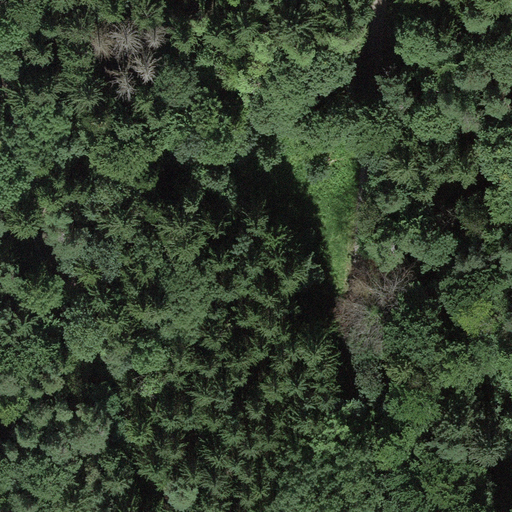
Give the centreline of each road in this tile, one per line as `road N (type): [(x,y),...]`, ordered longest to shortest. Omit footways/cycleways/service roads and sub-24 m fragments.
road 1 (track): [(394,0),(352,337),(276,511)]
road 2 (track): [(0,28),(88,327),(183,511)]
